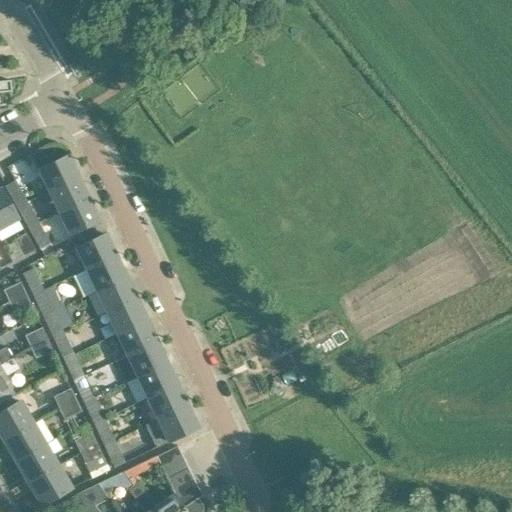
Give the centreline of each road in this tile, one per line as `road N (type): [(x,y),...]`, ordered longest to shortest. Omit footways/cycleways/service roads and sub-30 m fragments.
road 1 (unclassified): [(254,511),(257,493),(66,104)]
road 2 (residential): [(66,104),(5,0)]
